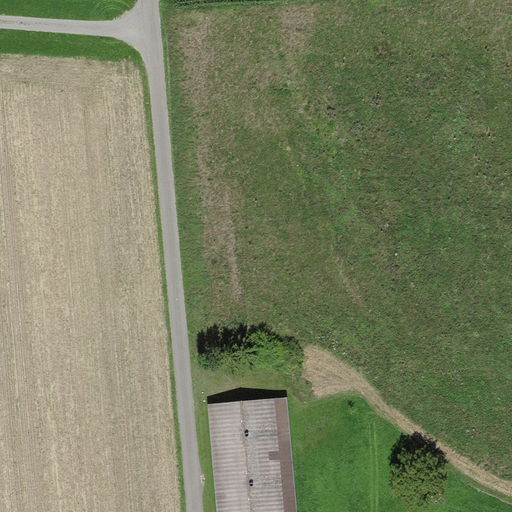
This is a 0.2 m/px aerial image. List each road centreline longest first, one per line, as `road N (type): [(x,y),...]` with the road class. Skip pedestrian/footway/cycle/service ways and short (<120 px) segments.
road 1 (track): [(151,0),(197,511)]
road 2 (track): [(155,31),(0,21)]
